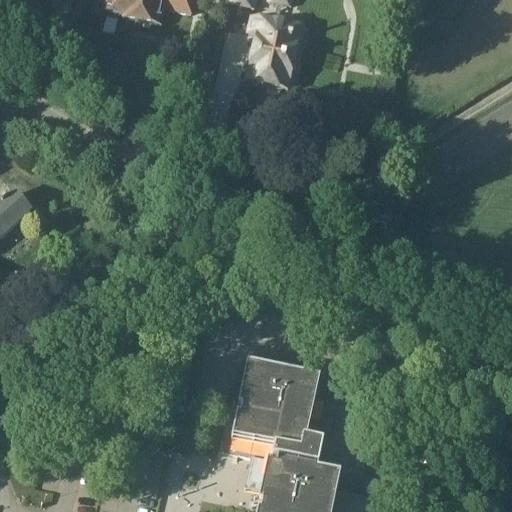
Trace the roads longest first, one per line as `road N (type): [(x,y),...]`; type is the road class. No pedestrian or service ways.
road 1 (residential): [(511,335),(420,306),(241,228)]
road 2 (track): [(511,86),(339,200),(265,238)]
road 3 (residential): [(241,228),(0,90)]
road 4 (residential): [(0,361),(202,261),(241,228)]
